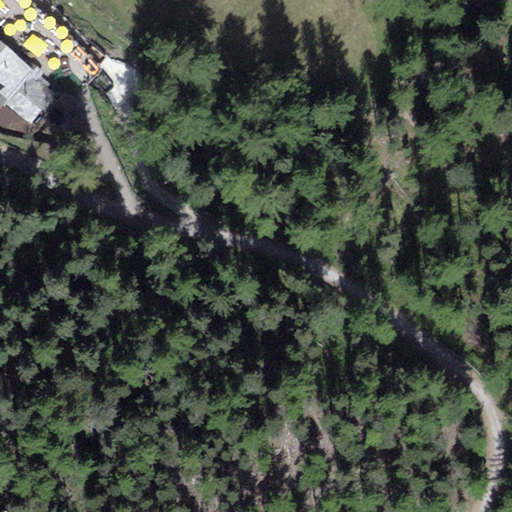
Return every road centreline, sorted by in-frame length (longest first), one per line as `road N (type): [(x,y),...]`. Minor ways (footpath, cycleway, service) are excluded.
road 1 (track): [(302,255),(445,355),(505,458),(490,511)]
road 2 (track): [(0,157),(100,210),(216,237)]
